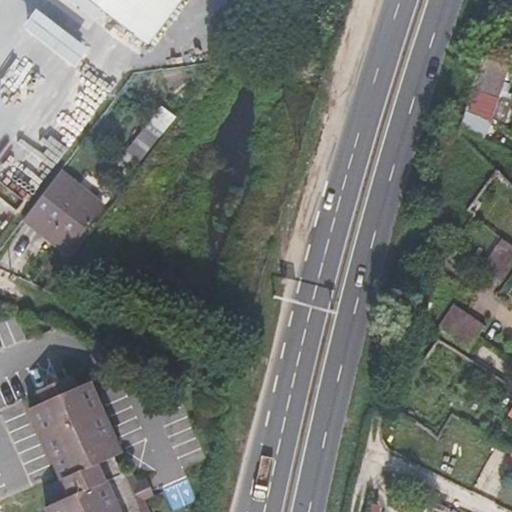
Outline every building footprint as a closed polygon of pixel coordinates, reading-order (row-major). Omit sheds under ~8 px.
[(79,0),(134,42),(165,0),(79,0)] [(501,100),(510,68),(482,58),(472,90),(501,100)] [(135,169),(160,135),(146,125),(120,159),(135,169)] [(69,253),(105,205),(61,171),(24,219),(69,253)] [(488,273),(508,242),(502,237),(481,268),(488,273)] [(503,282),(511,267),(511,244),(508,242),(488,273),(503,282)] [(452,340),(469,313),(454,303),(437,331),(452,340)] [(480,335),(486,325),(469,313),(452,340),(469,351),(480,335)] [(106,481),(98,465),(123,454),(91,381),(76,388),(71,376),(56,383),(37,391),(42,403),(29,409),(61,479),(53,483),(44,486),(52,504),(45,507),(47,511),(151,511),(133,469),(106,481)] [(511,453),(502,469),(511,473),(511,453)]
